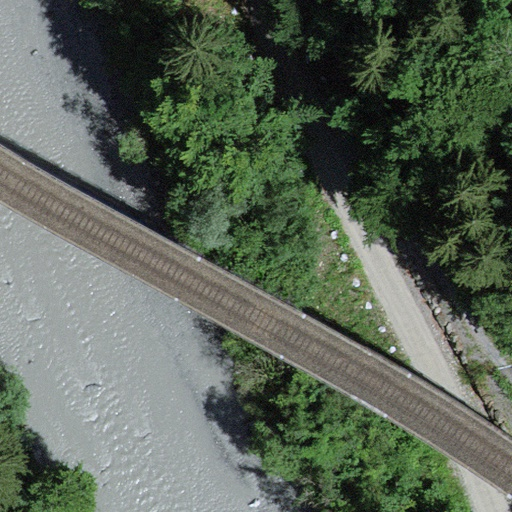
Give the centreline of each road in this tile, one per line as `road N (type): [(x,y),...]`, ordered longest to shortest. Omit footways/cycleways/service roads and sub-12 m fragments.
road 1 (track): [(263,0),(312,123),(385,268),(511,378)]
road 2 (track): [(385,268),(489,511)]
